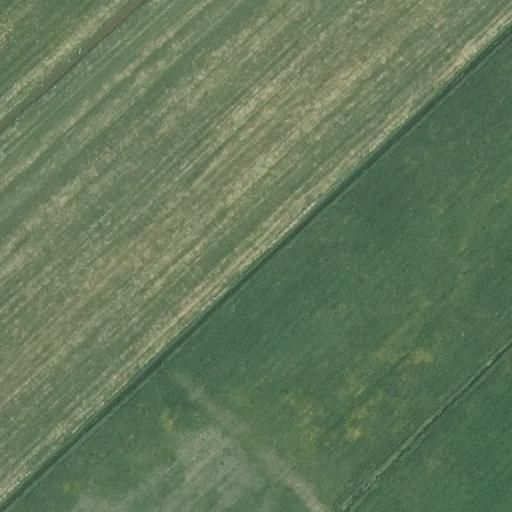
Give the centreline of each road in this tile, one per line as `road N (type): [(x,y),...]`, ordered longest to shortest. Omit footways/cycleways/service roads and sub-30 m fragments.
road 1 (track): [(319,511),(206,396)]
road 2 (track): [(97,0),(0,87)]
